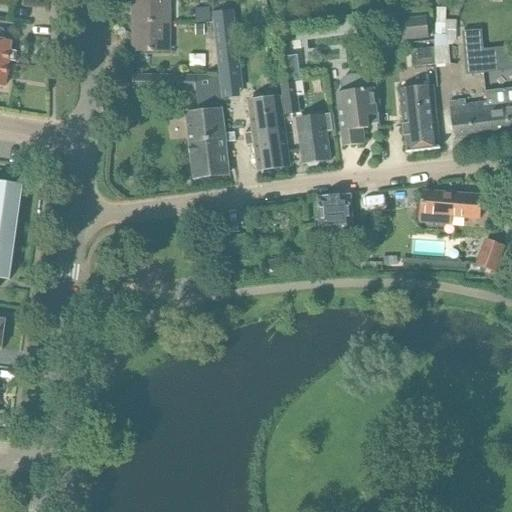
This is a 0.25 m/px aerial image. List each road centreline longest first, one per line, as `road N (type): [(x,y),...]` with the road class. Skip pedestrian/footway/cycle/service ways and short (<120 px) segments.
road 1 (residential): [(78,219),(511,159)]
road 2 (tertiary): [(39,511),(78,219)]
road 3 (tertiary): [(86,139),(93,0)]
